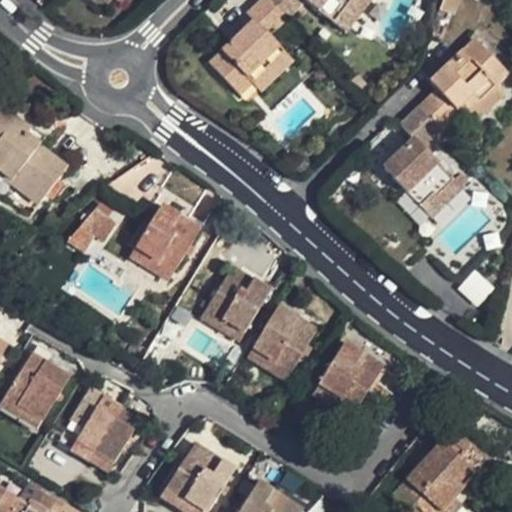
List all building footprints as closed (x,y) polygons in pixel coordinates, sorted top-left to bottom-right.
[(123,0),(89,0),(101,10),(110,0),(114,0),(119,5),(123,0)] [(255,23),(210,66),(239,96),(252,84),(285,53),(269,36),(287,19),(269,0),(264,0),(247,16),(255,23)] [(349,0),(269,0),(287,19),(305,2),(332,23),(349,0)] [(349,0),(332,23),(346,33),(371,0),(349,0)] [(457,0),(443,0),(440,11),(452,15),(457,0)] [(477,42),(431,84),(438,91),(419,108),(437,127),(456,110),(472,95),(479,103),(496,87),(508,76),(477,42)] [(293,62),(285,53),(252,84),(260,93),(293,62)] [(479,103),(487,112),(505,96),(496,87),(479,103)] [(487,112),(479,103),(472,95),(456,110),(464,119),(471,127),(487,112)] [(0,107),(0,172),(12,182),(16,177),(44,199),(68,167),(40,145),(27,135),(30,131),(29,129),(0,107)] [(437,127),(419,108),(400,126),(414,141),(384,169),(430,218),(461,189),(429,155),(447,138),(446,136),(437,127)] [(464,119),(456,110),(437,127),(446,136),(464,119)] [(29,129),(30,131),(27,135),(40,145),(45,138),(31,127),(29,129)] [(12,182),(0,172),(0,177),(10,185),(12,182)] [(38,207),(44,199),(16,177),(12,182),(10,185),(38,207)] [(162,205),(135,248),(174,272),(201,229),(162,205)] [(116,224),(95,210),(80,227),(94,237),(97,232),(107,238),(116,224)] [(94,237),(80,227),(67,243),(83,254),(94,237)] [(97,232),(94,237),(103,243),(107,238),(97,232)] [(174,272),(135,248),(130,257),(169,282),(174,272)] [(232,267),(201,319),(240,342),(271,291),(232,267)] [(477,270),(458,286),(474,306),(494,290),(477,270)] [(318,331),(279,307),(248,359),(286,382),(303,356),(308,347),(318,331)] [(0,340),(0,358),(8,346),(0,340)] [(383,366),(345,343),(318,388),(356,411),(358,408),(363,399),(383,366)] [(308,347),(303,356),(307,358),(312,350),(308,347)] [(0,405),(0,406),(38,430),(71,377),(33,353),(16,380),(7,375),(0,386),(0,393),(5,397),(0,405)] [(356,411),(318,388),(313,396),(351,419),(356,411)] [(109,472),(141,421),(90,389),(58,441),(109,472)] [(361,410),(366,401),(363,399),(358,408),(361,410)] [(453,431),(392,498),(407,511),(408,511),(415,506),(421,511),(440,511),(454,498),(476,474),(460,459),(471,446),(453,431)] [(182,511),(209,511),(236,469),(196,444),(162,499),(182,511)] [(258,482),(240,511),(302,511),(304,510),(258,482)] [(57,511),(63,503),(57,499),(55,501),(49,511),(38,505),(44,495),(27,484),(18,499),(9,511),(57,511)] [(9,511),(18,499),(0,487),(0,511),(9,511)] [(78,503),(87,508),(96,493),(87,488),(78,503)] [(55,501),(44,495),(38,505),(49,511),(55,501)] [(454,498),(440,511),(456,511),(462,506),(454,498)] [(77,511),(63,503),(57,511),(77,511)]
